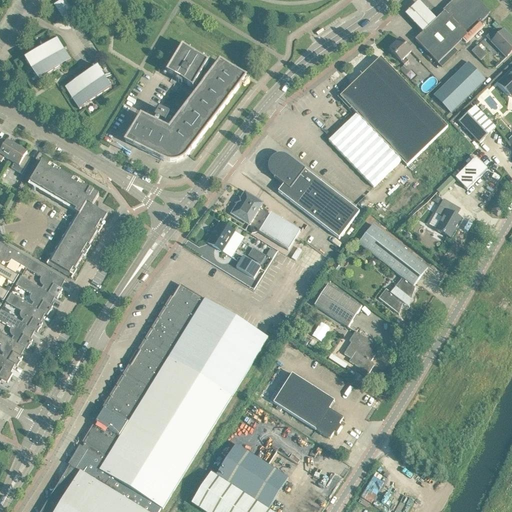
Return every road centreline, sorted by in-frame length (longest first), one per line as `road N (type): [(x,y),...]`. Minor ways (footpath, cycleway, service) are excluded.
road 1 (unclassified): [(333,511),(511,214)]
road 2 (tertiary): [(178,214),(269,94),(390,0)]
road 3 (tertiary): [(41,426),(92,336),(178,214)]
road 4 (unclassified): [(178,214),(0,105)]
road 5 (residential): [(8,408),(114,233)]
